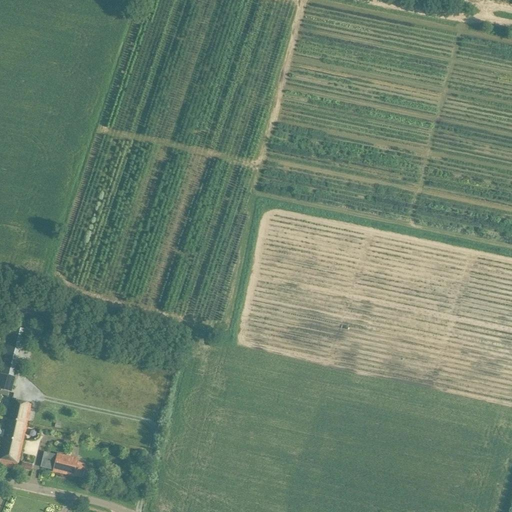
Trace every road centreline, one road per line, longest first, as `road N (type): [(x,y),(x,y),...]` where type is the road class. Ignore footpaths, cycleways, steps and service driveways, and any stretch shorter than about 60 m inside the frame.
road 1 (track): [(511,27),(373,0)]
road 2 (unclassified): [(126,511),(0,480)]
